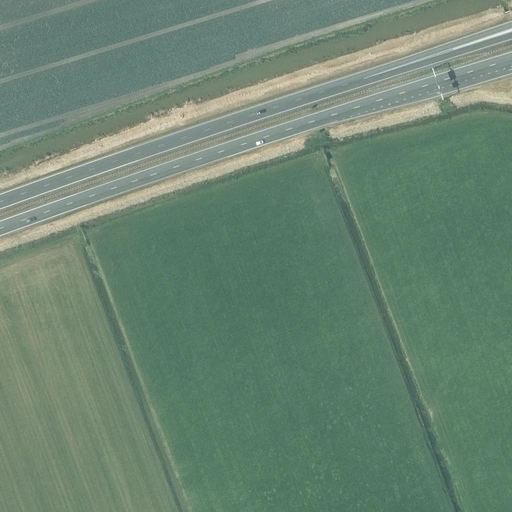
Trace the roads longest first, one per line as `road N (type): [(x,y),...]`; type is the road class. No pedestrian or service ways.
road 1 (trunk): [(0,229),(511,60)]
road 2 (trunk): [(364,78),(0,202)]
road 3 (trunk): [(511,27),(364,78)]
road 4 (trunk): [(511,34),(364,78)]
